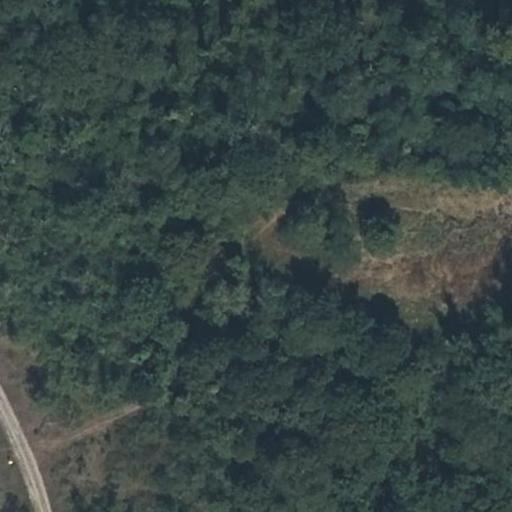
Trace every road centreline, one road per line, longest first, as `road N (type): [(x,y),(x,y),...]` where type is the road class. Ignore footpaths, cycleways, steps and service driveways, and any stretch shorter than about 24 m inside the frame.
road 1 (track): [(511,12),(297,0)]
road 2 (track): [(258,0),(132,0)]
